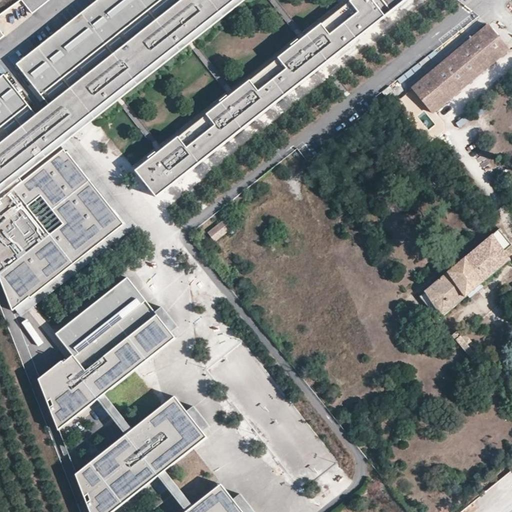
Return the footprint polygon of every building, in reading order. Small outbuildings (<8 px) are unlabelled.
[(49,0),(21,0),(0,15),(0,36),(1,38),(49,0)] [(46,151),(0,186),(0,193),(64,144),(71,138),(247,0),(238,0),(192,37),(185,42),(117,95),(110,101),(53,146),(46,151)] [(179,34),(186,29),(192,37),(238,0),(99,0),(20,63),(52,104),(39,114),(7,72),(0,77),(0,186),(46,151),(40,143),(46,138),(53,146),(110,101),(104,93),(111,87),(117,95),(185,42),(179,34)] [(156,197),(407,0),(354,0),(300,42),(299,40),(292,46),(293,48),(229,98),(227,96),(220,102),(222,103),(157,154),(156,152),(149,158),(150,160),(136,171),(156,197)] [(488,25),(413,87),(434,112),(509,50),(488,25)] [(185,42),(192,37),(186,29),(179,34),(185,42)] [(117,95),(111,87),(104,93),(110,101),(117,95)] [(40,143),(46,151),(53,146),(46,138),(40,143)] [(71,138),(64,144),(66,147),(69,150),(70,149),(76,145),(71,138)] [(76,145),(70,149),(127,222),(138,223),(76,145)] [(127,222),(70,149),(69,150),(66,147),(2,198),(4,201),(0,204),(0,269),(15,308),(18,306),(32,295),(33,296),(127,222)] [(272,183),(267,175),(249,188),(254,194),(261,189),(263,191),(272,183)] [(215,241),(232,228),(226,219),(209,232),(215,241)] [(127,222),(33,296),(38,302),(138,223),(127,222)] [(511,244),(511,243),(500,229),(455,268),(449,272),(466,297),(511,259),(505,251),(511,244)] [(466,297),(449,272),(420,297),(439,319),(466,297)] [(107,393),(179,336),(175,330),(159,310),(131,275),(59,332),(77,355),(68,362),(65,359),(42,377),(62,428),(101,397),(107,393)] [(32,295),(18,306),(23,313),(38,302),(33,296),(32,295)] [(165,305),(159,310),(175,330),(181,325),(165,305)] [(461,335),(453,324),(452,324),(451,323),(450,323),(449,323),(448,323),(447,323),(447,324),(446,324),(445,325),(444,325),(470,357),(479,350),(464,332),(461,335)] [(341,483),(345,481),(255,349),(218,374),(305,500),(329,484),(327,481),(335,475),(341,483)] [(107,393),(101,397),(129,433),(135,428),(107,393)] [(167,469),(211,435),(206,429),(190,409),(178,394),(135,428),(129,433),(79,472),(94,511),(113,511),(162,474),(167,469)] [(197,404),(190,409),(206,429),(213,424),(197,404)] [(167,469),(162,474),(190,509),(195,505),(167,469)] [(190,509),(185,511),(248,511),(236,497),(225,482),(195,505),(190,509)] [(243,491),(236,497),(248,511),(258,511),(259,511),(243,491)]
